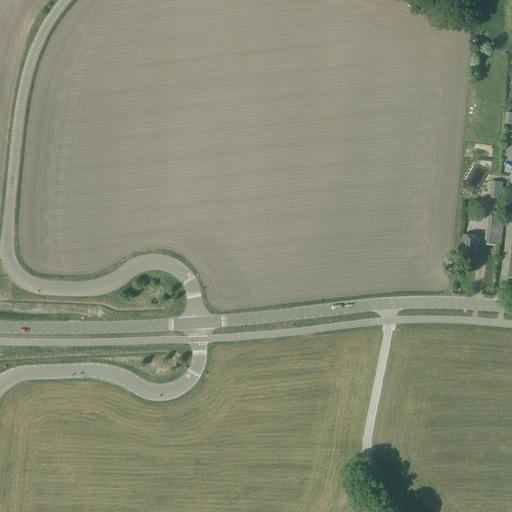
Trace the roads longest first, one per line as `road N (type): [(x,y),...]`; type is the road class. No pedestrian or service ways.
road 1 (unclassified): [(197,324),(192,291),(164,263),(89,290),(36,287),(10,266),(20,95),(38,41),(66,0)]
road 2 (secondary): [(511,309),(388,304),(197,324)]
road 3 (unclassified): [(0,387),(27,372),(79,371),(171,391),(193,375),(197,324)]
road 4 (secondary): [(197,324),(0,327)]
